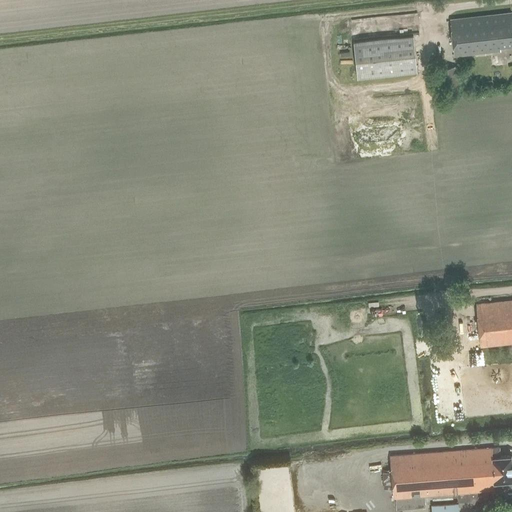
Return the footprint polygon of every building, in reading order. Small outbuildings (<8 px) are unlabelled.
[(490,52),(501,51),(500,48),(511,46),(511,14),(511,13),(450,20),(455,57),(490,52)] [(417,72),(413,36),(354,42),(357,79),(417,72)] [(460,91),(457,67),(439,69),(442,93),(460,91)] [(511,301),(476,305),(480,347),(511,343),(511,301)] [(492,448),(390,456),(393,499),(396,498),(397,510),(425,508),(425,504),(432,504),(458,502),(458,506),(477,505),(476,492),(495,491),(495,482),(511,480),(511,466),(511,456),(500,457),(500,447),(492,448)] [(458,502),(432,504),(432,511),(458,511),(458,506),(458,502)]
